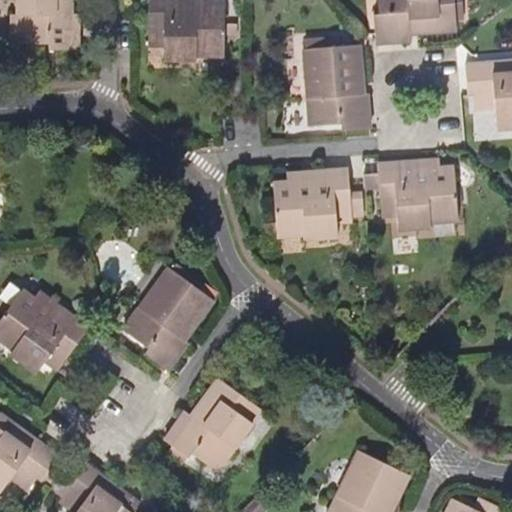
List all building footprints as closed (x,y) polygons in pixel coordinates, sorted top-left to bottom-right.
[(74,13),(73,0),(19,0),(19,16),(13,15),(13,45),(51,44),(51,50),(80,50),(80,13),(74,13)] [(226,58),(226,1),(212,1),(211,0),(149,0),(149,48),(164,48),(164,61),(197,61),(198,58),(226,58)] [(466,19),(464,0),(378,0),(380,14),(374,14),(376,45),(413,42),(413,35),(459,31),(458,20),(466,19)] [(372,129),(369,93),(365,94),(361,44),(325,47),(325,41),(308,42),(309,49),(304,50),(310,127),(343,125),(343,131),(372,129)] [(511,60),(466,65),(469,95),(475,95),(476,111),(495,109),(498,131),(511,129),(511,60)] [(460,223),(456,167),(442,168),(441,160),(379,166),(379,173),(364,175),(366,191),(380,189),(383,218),(397,217),(399,231),(432,229),(432,225),(460,223)] [(365,217),(363,194),(352,194),(350,169),(288,174),(288,182),(274,183),(279,238),(306,236),(306,241),(340,238),(339,224),(355,223),(355,218),(365,217)] [(186,342),(215,301),(168,267),(123,331),(150,350),(146,354),(170,371),(189,344),(186,342)] [(59,370),(91,328),(40,290),(36,297),(25,289),(0,321),(0,337),(15,349),(11,354),(38,374),(48,361),(59,370)] [(219,472),(264,410),(220,378),(192,416),(187,412),(165,441),(172,446),(167,454),(183,466),(192,453),(219,472)] [(61,456),(1,411),(0,412),(0,495),(13,479),(29,491),(39,477),(43,481),(61,456)] [(394,511),(411,475),(359,451),(330,511),(394,511)] [(137,511),(144,504),(83,460),(65,484),(68,487),(59,499),(77,511),(76,511),(137,511)] [(271,503),(261,493),(255,499),(265,509),(271,503)] [(242,511),(262,511),(265,509),(255,499),(242,511)] [(504,511),(486,503),(481,511),(478,511),(454,500),(447,511),(504,511)] [(478,511),(481,511),(486,503),(481,500),(475,510),(478,511)]
